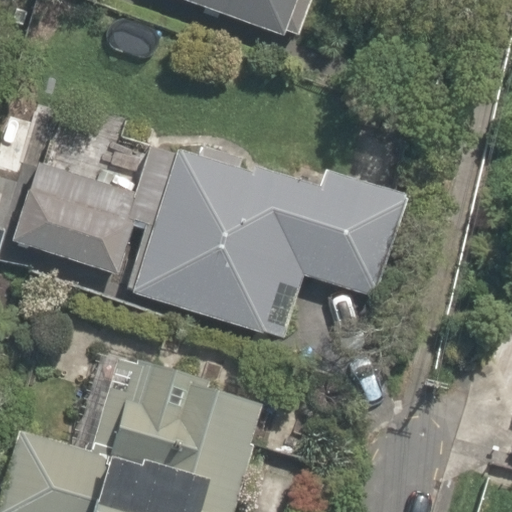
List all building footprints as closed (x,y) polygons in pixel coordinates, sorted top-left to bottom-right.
[(144,0),(144,1),(291,40),(301,0),(144,0)] [(130,191),(28,161),(4,244),(113,277),(109,292),(278,341),(297,278),(370,300),(406,180),(361,167),(356,184),(272,159),(266,178),(145,143),(130,191)] [(0,511),(220,511),(242,405),(105,378),(90,451),(1,433),(0,437),(0,511)] [(511,396),(496,461),(511,454),(511,396)] [(511,511),(511,480),(477,470),(463,511),(511,511)]
